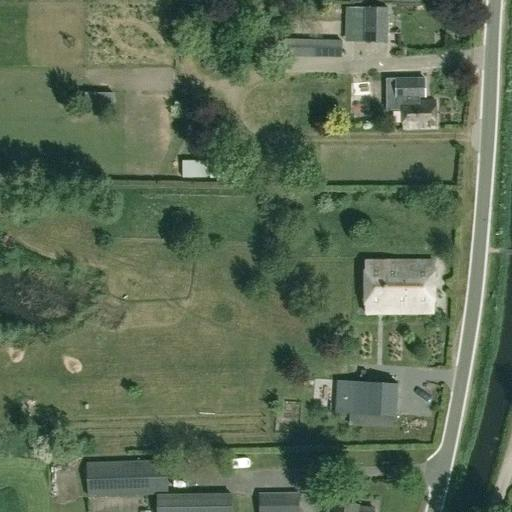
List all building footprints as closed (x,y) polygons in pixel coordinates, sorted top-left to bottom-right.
[(342,28),(343,1),(323,0),(323,28),(342,28)] [(388,43),(388,9),(365,9),(365,10),(353,10),(352,43),(365,43),(364,43),(388,43)] [(243,39),(227,41),(229,56),(245,54),(243,39)] [(341,42),(285,41),(284,53),(341,55),(341,42)] [(329,98),(328,71),(270,74),(272,101),(329,98)] [(435,105),(417,106),(417,78),(394,79),(395,105),(402,105),(403,130),(435,129),(435,105)] [(352,83),(351,104),(366,105),(367,84),(352,83)] [(135,110),(177,110),(177,92),(136,93),(136,95),(114,96),(114,93),(84,93),(84,114),(135,114),(135,110)] [(182,161),(182,178),(206,178),(206,161),(182,161)] [(433,263),(366,263),(366,314),(433,314),(433,263)] [(400,387),(338,383),(336,416),(398,420),(400,387)] [(88,498),(156,496),(155,511),(232,511),(232,493),(168,494),(167,461),(87,464),(88,498)] [(298,511),(298,494),(259,495),(258,511),(298,511)]
